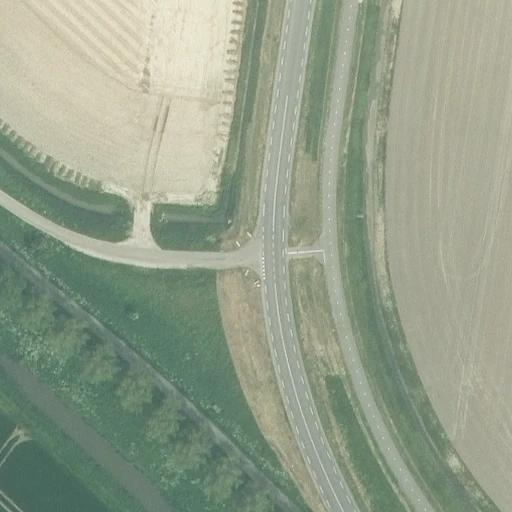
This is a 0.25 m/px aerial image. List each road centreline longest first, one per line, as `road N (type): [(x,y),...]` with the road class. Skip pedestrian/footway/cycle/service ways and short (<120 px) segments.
road 1 (unclassified): [(290,511),(125,351),(0,249)]
road 2 (unclassified): [(273,262),(96,247),(0,198)]
road 3 (secondary): [(273,262),(301,0)]
road 4 (secondary): [(345,511),(281,335),(273,262)]
